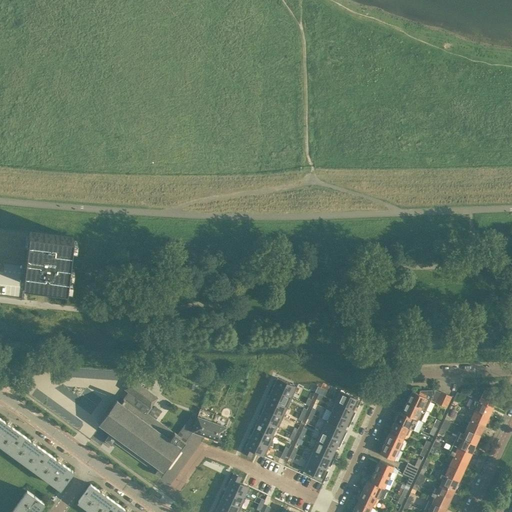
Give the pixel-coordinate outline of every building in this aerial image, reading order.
[(0,295),(22,298),(24,284),(23,284),(25,263),(29,232),(0,228),(0,295)] [(25,263),(23,284),(24,284),(27,284),(37,285),(43,286),(67,289),(67,286),(73,237),(29,232),(25,263)] [(226,426),(219,424),(196,416),(194,423),(189,419),(177,434),(174,432),(173,433),(155,419),(161,411),(155,407),(149,415),(146,413),(157,397),(131,378),(124,389),(128,392),(120,402),(116,399),(112,405),(109,402),(99,416),(102,419),(98,424),(110,433),(104,440),(111,445),(113,442),(114,441),(155,471),(155,472),(161,477),(186,442),(185,441),(192,431),(221,441),(226,426)] [(277,378),(272,388),(292,397),(297,387),(277,378)] [(315,392),(318,393),(322,395),(324,396),(326,390),(317,386),(315,392)] [(272,388),(268,398),(287,407),(292,397),(272,388)] [(461,389),(460,393),(459,396),(463,398),(465,394),(468,396),(472,388),(461,389)] [(475,399),(475,400),(492,408),(495,403),(496,403),(498,399),(497,398),(497,397),(490,394),(491,392),(484,389),(480,396),(477,395),(475,399)] [(338,390),(333,400),(353,409),(358,399),(338,390)] [(412,391),(407,402),(426,411),(430,400),(435,402),(440,392),(435,390),(420,390),(418,393),(412,391)] [(440,392),(435,402),(441,405),(447,394),(440,391),(440,392)] [(447,394),(441,405),(446,407),(451,396),(447,394)] [(473,397),(468,407),(474,410),(489,418),(492,413),(491,412),(492,408),(475,400),(475,399),(473,397)] [(268,398),(263,408),(283,417),(287,407),(268,398)] [(333,400),(329,410),(349,419),(353,409),(333,400)] [(402,412),(416,419),(418,420),(421,421),(426,411),(407,402),(402,412)] [(467,407),(463,416),(466,418),(484,426),(485,423),(487,423),(489,418),(474,410),(468,407),(467,407)] [(263,408),(259,417),(276,425),(276,426),(278,427),(283,417),(263,408)] [(326,408),(321,418),(324,420),(344,429),(349,419),(329,410),(326,408)] [(399,411),(394,422),(408,428),(409,429),(413,430),(418,420),(416,419),(402,412),(399,411)] [(259,417),(254,427),(272,435),(276,426),(276,425),(259,417)] [(0,443),(9,450),(21,434),(0,418),(0,443)] [(444,418),(440,428),(444,430),(448,420),(444,418)] [(466,418),(464,422),(468,423),(465,429),(481,436),(483,431),(482,430),(484,426),(466,418)] [(324,420),(320,429),(340,438),(344,429),(324,420)] [(394,422),(389,432),(403,439),(405,434),(408,428),(394,422)] [(254,427),(250,437),(269,446),(274,436),(272,435),(254,427)] [(320,429),(315,439),(335,448),(340,438),(320,429)] [(458,430),(456,435),(458,436),(475,444),(477,441),(478,441),(481,436),(465,429),(463,433),(458,430)] [(389,432),(384,443),(398,449),(403,439),(389,432)] [(287,437),(285,442),(290,444),(293,440),(295,434),(291,433),(289,438),(287,437)] [(34,468),(46,452),(21,434),(9,450),(34,468)] [(456,435),(451,445),(457,447),(472,454),(474,449),(474,448),(475,444),(458,436),(456,435)] [(250,437),(242,453),(250,457),(253,451),(257,453),(264,456),(269,446),(250,437)] [(315,439),(311,449),(330,458),(335,448),(315,439)] [(435,448),(438,449),(441,443),(434,440),(431,447),(435,448)] [(384,443),(380,453),(393,460),(398,449),(384,443)] [(451,445),(447,453),(449,454),(449,455),(467,463),(468,459),(470,459),(472,454),(457,447),(451,445)] [(311,449),(306,459),(326,468),(330,458),(311,449)] [(46,452),(34,468),(60,487),(72,470),(46,452)] [(449,455),(447,459),(451,460),(448,465),(464,473),(466,468),(465,467),(467,463),(449,455)] [(404,468),(415,473),(422,460),(418,458),(414,466),(407,462),(404,468)] [(306,459),(301,469),(321,478),(326,468),(306,459)] [(380,460),(375,471),(389,477),(394,466),(380,460)] [(442,469),(441,473),(458,481),(460,478),(461,478),(464,473),(448,465),(446,471),(442,469)] [(415,473),(404,468),(402,473),(409,477),(405,485),(409,486),(415,473)] [(375,471),(370,481),(381,486),(384,488),(389,477),(375,471)] [(233,473),(226,488),(243,496),(248,486),(243,484),(239,482),(241,477),(233,473)] [(419,473),(414,483),(418,485),(421,486),(423,480),(425,476),(419,473)] [(441,473),(439,477),(442,478),(440,484),(455,491),(457,486),(457,485),(458,481),(441,473)] [(367,480),(362,490),(376,497),(378,497),(383,500),(388,490),(384,488),(381,486),(370,481),(367,480)] [(107,511),(115,502),(103,493),(90,483),(78,500),(94,511),(107,511)] [(433,487),(432,491),(450,499),(451,496),(453,496),(455,491),(440,484),(437,489),(433,487)] [(226,488),(221,498),(241,507),(245,497),(243,496),(226,488)] [(28,490),(11,511),(36,511),(44,501),(28,490)] [(362,490),(357,501),(371,507),(373,503),(376,497),(362,490)] [(430,495),(428,500),(431,502),(447,509),(449,504),(448,503),(450,499),(432,491),(430,495)] [(221,498),(217,508),(225,511),(238,511),(241,507),(221,498)] [(425,506),(423,510),(428,511),(445,511),(447,509),(431,502),(428,500),(426,506),(425,506)] [(357,501),(353,511),(354,511),(368,511),(371,507),(357,501)] [(129,511),(115,502),(107,511),(129,511)]
